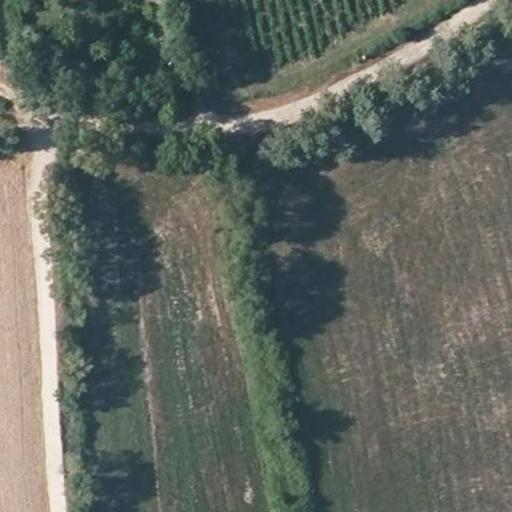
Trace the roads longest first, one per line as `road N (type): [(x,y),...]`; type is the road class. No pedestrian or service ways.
road 1 (residential): [(44,124),(257,125),(356,82),(490,0)]
road 2 (track): [(44,124),(59,511)]
